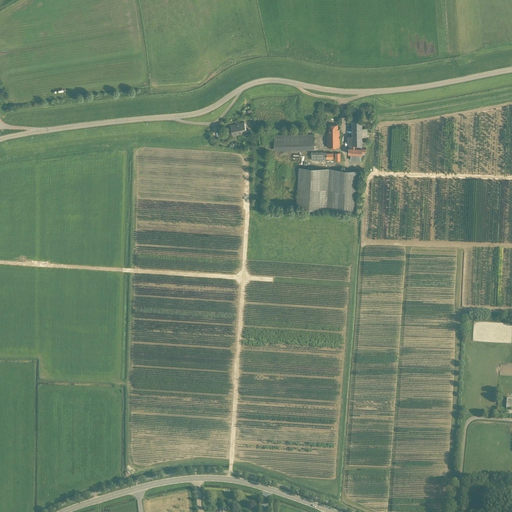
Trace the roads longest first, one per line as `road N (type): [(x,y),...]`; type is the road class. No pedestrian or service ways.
road 1 (tertiary): [(43,130),(188,115),(260,81),(374,91),(511,69)]
road 2 (secondary): [(63,511),(152,484),(206,478),(255,485),(331,511)]
